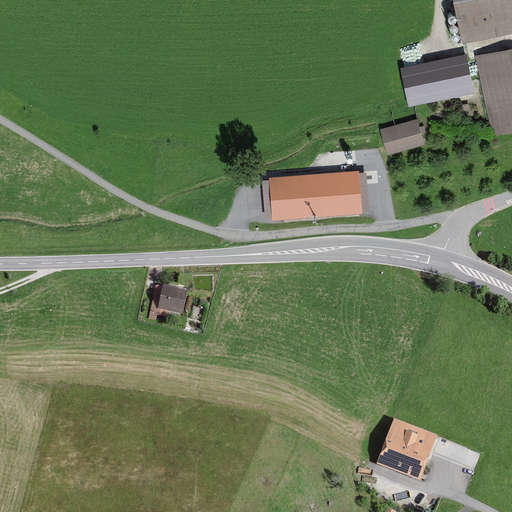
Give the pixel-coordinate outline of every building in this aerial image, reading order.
[(511,0),(457,0),(462,22),(510,12),(511,21),(511,0)] [(468,50),(401,62),(409,102),(475,90),(468,50)] [(511,67),(509,51),(479,58),(495,131),(511,127),(511,67)] [(424,142),(421,133),(425,132),(423,125),(420,126),(418,120),(381,130),(387,152),(424,142)] [(272,178),(275,216),(359,209),(357,172),(272,178)] [(156,320),(159,306),(181,311),(184,294),(158,289),(151,319),(156,320)] [(397,424),(383,460),(419,474),(433,438),(397,424)]
